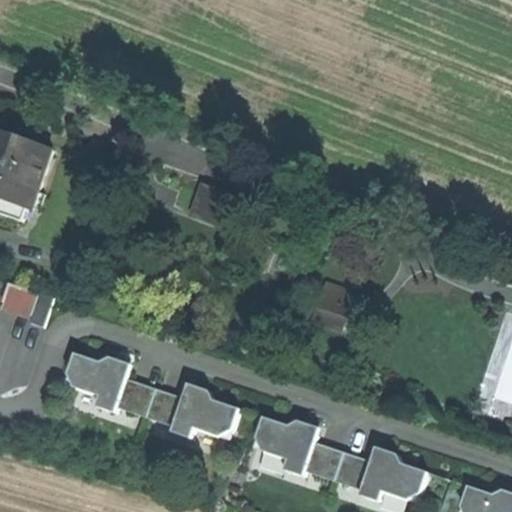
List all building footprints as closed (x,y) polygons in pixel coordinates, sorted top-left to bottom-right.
[(55,152),(0,132),(0,214),(27,223),(31,210),(35,211),(55,152)] [(199,211),(238,226),(246,205),(207,190),(199,211)] [(41,294),(11,285),(5,303),(21,308),(35,313),(41,294)] [(56,299),(41,294),(35,313),(21,308),(20,311),(49,321),(56,299)] [(345,307),(325,301),(319,322),(338,328),(345,307)] [(131,381),(136,367),(114,360),(105,364),(79,356),(72,376),(78,389),(104,398),(100,408),(119,415),(121,410),(131,381)] [(160,391),(131,381),(121,410),(150,420),(160,391)] [(193,386),(188,400),(178,429),(176,434),(195,440),(199,430),(224,439),(237,432),(244,412),(219,403),(214,393),(193,386)] [(188,400),(160,391),(150,420),(178,429),(188,400)] [(318,445),(323,430),(302,423),(293,428),(267,419),(260,440),(266,453),(292,461),(289,472),(307,478),(309,473),(318,445)] [(345,454),(318,445),(309,473),(336,482),(345,454)] [(381,450),(376,464),(366,492),(364,497),(383,503),(387,494),(412,502),(425,495),(432,475),(407,466),(402,457),(381,450)] [(376,464),(345,454),(336,482),(366,492),(376,464)] [(511,511),(511,494),(507,492),(498,497),(472,488),(465,509),(466,511),(511,511)]
